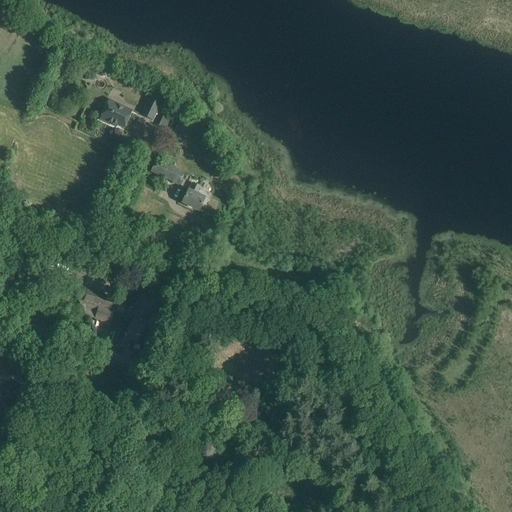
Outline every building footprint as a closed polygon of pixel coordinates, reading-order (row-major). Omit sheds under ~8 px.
[(0,16),(16,26),(21,17),(0,5),(0,16)] [(141,115),(152,120),(162,99),(151,94),(141,115)] [(109,99),(104,110),(99,119),(116,127),(117,125),(123,128),(132,111),(109,99)] [(218,147),(208,154),(216,164),(226,157),(218,147)] [(156,159),(155,162),(150,171),(178,185),(184,173),(156,159)] [(196,194),(199,188),(200,187),(193,183),(189,191),(188,190),(182,202),(198,210),(202,203),(204,198),(196,194)] [(211,194),(199,188),(196,194),(204,198),(202,203),(205,205),(211,194)] [(113,298),(96,292),(93,303),(110,308),(113,298)] [(150,321),(150,320),(158,301),(148,297),(143,307),(139,306),(132,323),(136,325),(143,327),(146,319),(150,321)] [(109,323),(113,312),(98,307),(94,318),(109,323)] [(152,321),(150,321),(146,319),(143,327),(136,325),(133,333),(132,332),(130,333),(129,337),(129,339),(130,339),(130,341),(142,345),(152,321)] [(232,393),(229,399),(237,402),(239,396),(232,393)] [(262,434),(269,436),(275,418),(268,415),(262,434)]
